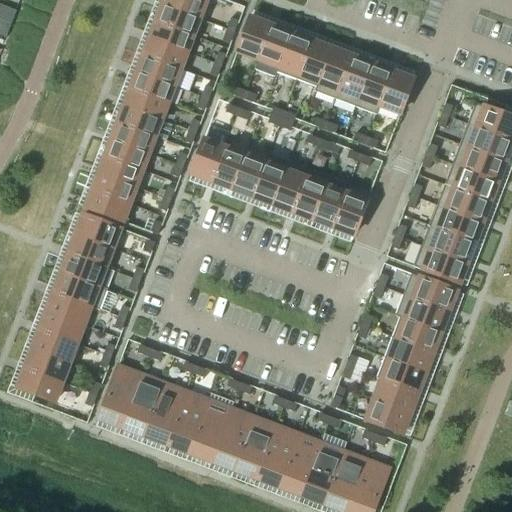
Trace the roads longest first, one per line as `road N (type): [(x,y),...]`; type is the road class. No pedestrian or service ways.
road 1 (residential): [(356,299),(328,373),(172,313),(200,240)]
road 2 (residential): [(356,299),(440,54)]
road 3 (residential): [(0,155),(66,0)]
road 4 (residential): [(200,240),(356,299)]
road 5 (residential): [(316,6),(440,54)]
